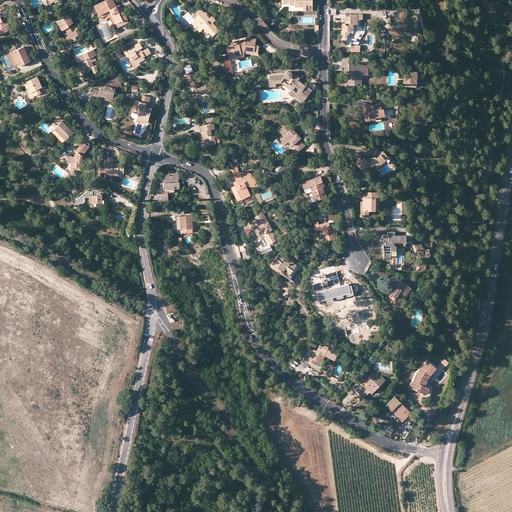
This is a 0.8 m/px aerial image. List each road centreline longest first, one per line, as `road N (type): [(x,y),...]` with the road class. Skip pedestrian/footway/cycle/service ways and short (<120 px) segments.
road 1 (residential): [(446,455),(373,437),(263,354),(244,314),(207,175),(154,154)]
road 2 (tertiary): [(446,455),(483,328),(511,142)]
road 3 (unclassified): [(115,511),(149,337),(150,284)]
road 4 (residential): [(154,154),(109,138),(78,115),(17,0)]
road 5 (residential): [(356,261),(324,144),(323,53)]
road 6 (track): [(410,449),(404,459),(384,456),(276,395)]
road 7 (residential): [(154,154),(173,60),(154,23)]
road 8 (residential): [(150,284),(140,225),(154,154)]
